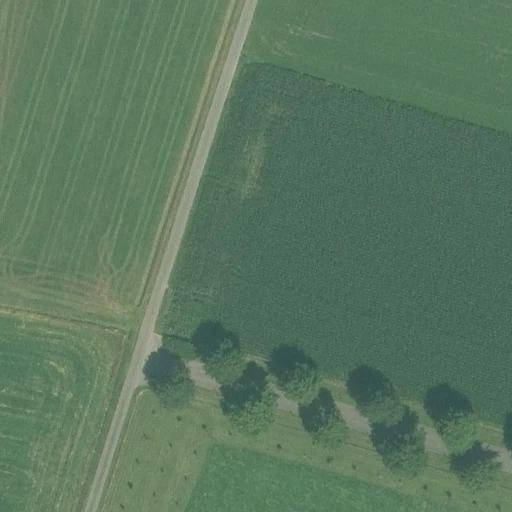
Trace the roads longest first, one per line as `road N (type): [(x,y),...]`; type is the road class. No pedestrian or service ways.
road 1 (unclassified): [(93,511),(256,0)]
road 2 (unknown): [(511,457),(142,356)]
